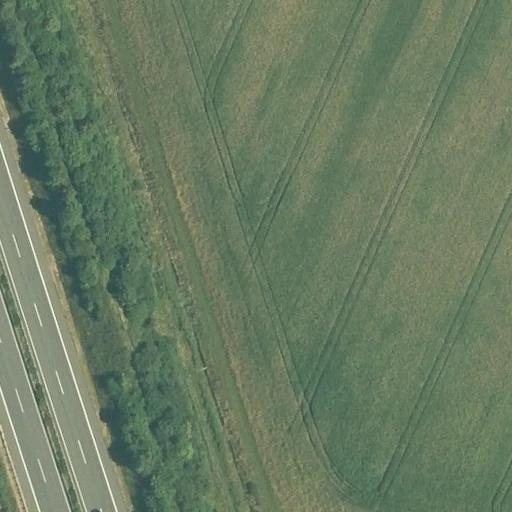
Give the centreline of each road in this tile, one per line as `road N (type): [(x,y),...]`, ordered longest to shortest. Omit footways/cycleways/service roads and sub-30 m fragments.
road 1 (motorway): [(102,511),(0,193)]
road 2 (motorway): [(0,335),(57,511)]
